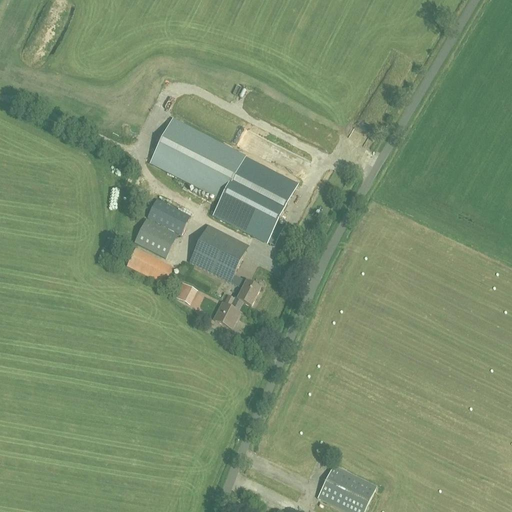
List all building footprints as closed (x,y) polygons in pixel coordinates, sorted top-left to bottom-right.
[(154,164),(264,220),(255,237),(275,247),(283,229),(277,226),(297,186),(174,124),(154,164)] [(182,237),(191,218),(158,201),(148,220),(182,237)] [(238,302),(243,305),(252,309),(261,291),(247,284),(235,278),(249,249),(209,228),(190,265),(231,285),(244,291),(238,302)] [(165,287),(174,269),(136,250),(127,268),(165,287)] [(194,293),(184,288),(177,301),(187,306),(194,293)] [(238,302),(236,301),(231,310),(223,306),(215,323),(232,331),(240,315),(239,314),(243,305),(238,302)] [(366,511),(377,489),(334,468),(318,500),(342,511),(366,511)]
